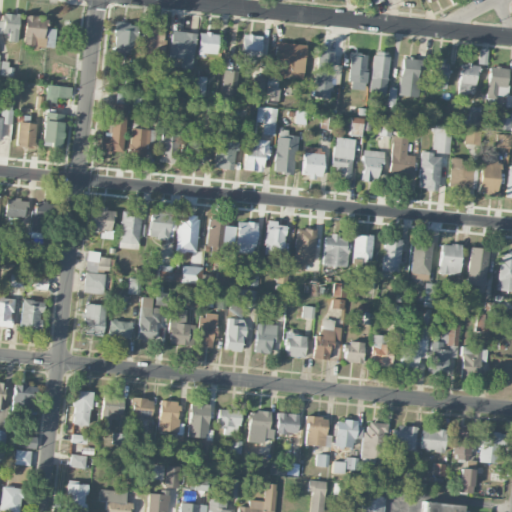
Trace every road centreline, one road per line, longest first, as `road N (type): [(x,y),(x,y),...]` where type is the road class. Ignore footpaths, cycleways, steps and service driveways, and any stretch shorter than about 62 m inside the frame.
road 1 (tertiary): [(43,511),(101,0)]
road 2 (residential): [(0,356),(511,409)]
road 3 (residential): [(511,226),(0,173)]
road 4 (residential): [(511,38),(156,0)]
